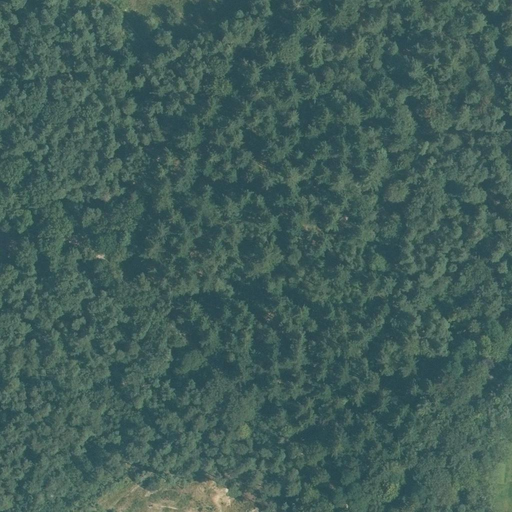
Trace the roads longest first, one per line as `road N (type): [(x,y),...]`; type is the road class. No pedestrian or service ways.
road 1 (track): [(82,237),(229,384)]
road 2 (secondary): [(389,511),(511,347)]
road 3 (track): [(229,384),(359,511)]
